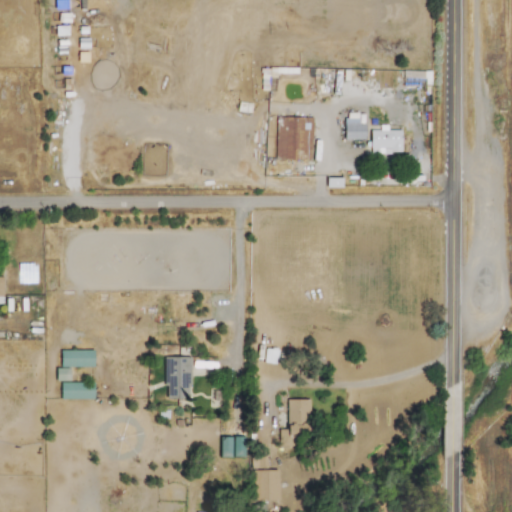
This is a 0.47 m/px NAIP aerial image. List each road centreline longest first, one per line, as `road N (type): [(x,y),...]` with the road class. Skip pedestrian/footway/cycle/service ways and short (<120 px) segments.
road 1 (residential): [(0,199),(447,199)]
road 2 (residential): [(445,381),(447,0)]
